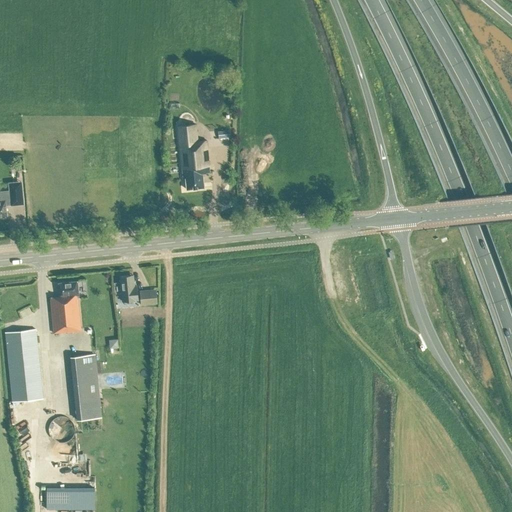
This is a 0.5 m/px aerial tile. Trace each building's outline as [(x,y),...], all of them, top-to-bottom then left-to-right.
[(204,187),(203,173),(209,172),(206,141),(197,141),(195,124),(178,126),(183,177),(186,177),(187,189),(204,187)] [(218,131),(219,139),(231,137),(230,130),(218,131)] [(5,200),(10,199),(10,201),(23,200),(21,184),(9,185),(10,190),(0,191),(0,215),(6,215),(5,200)] [(135,289),(134,282),(133,274),(120,276),(123,300),(138,299),(137,289),(135,289)] [(58,282),(60,296),(50,297),(54,332),(80,330),(77,294),(78,294),(77,280),(58,282)] [(139,290),(141,305),(157,303),(156,288),(139,290)] [(98,316),(99,324),(108,323),(107,315),(98,316)] [(42,398),(36,329),(5,332),(12,401),(42,398)] [(94,354),(71,356),(77,420),(100,417),(94,354)] [(81,487),(80,471),(62,472),(63,488),(81,487)] [(94,492),(46,492),(46,509),(94,509),(94,492)]
